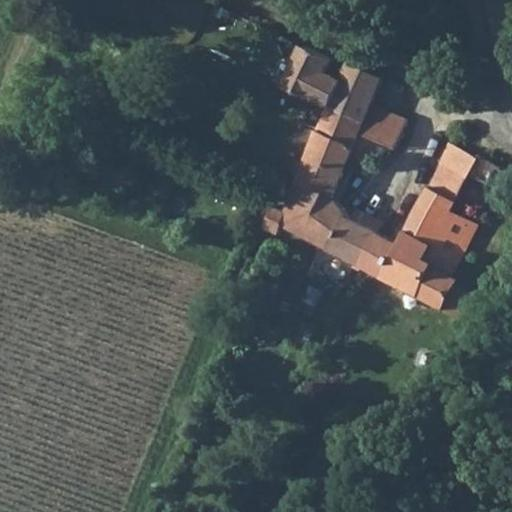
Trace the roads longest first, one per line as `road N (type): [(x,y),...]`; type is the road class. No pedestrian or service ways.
road 1 (track): [(248,0),(398,68),(464,110)]
road 2 (unclassified): [(511,136),(491,0)]
road 3 (residential): [(511,143),(464,110),(428,114),(413,143)]
